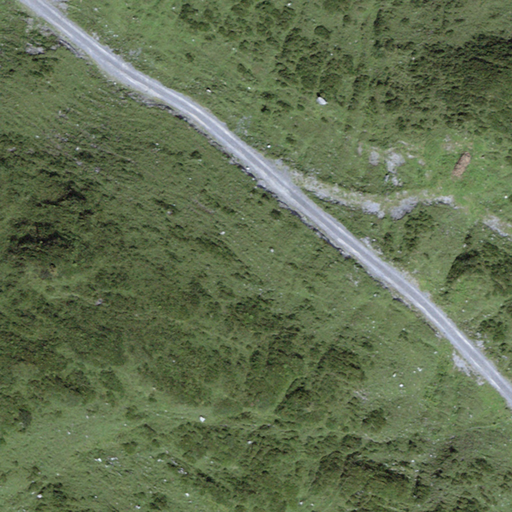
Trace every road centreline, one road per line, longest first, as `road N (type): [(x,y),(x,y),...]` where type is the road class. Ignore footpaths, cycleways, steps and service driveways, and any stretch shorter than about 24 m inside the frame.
road 1 (track): [(511,395),(421,300),(199,110),(125,71),(35,0)]
road 2 (track): [(268,171),(378,206),(460,202),(511,231)]
